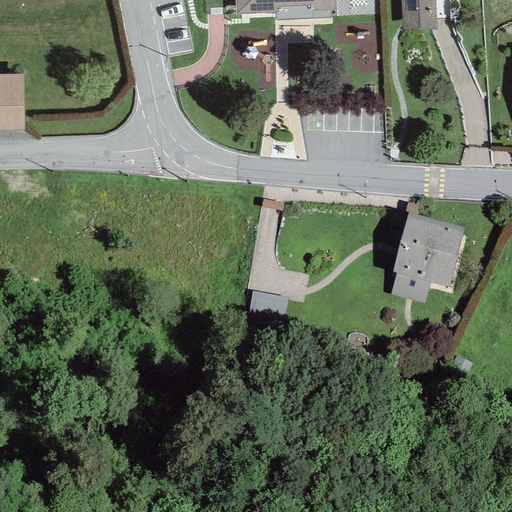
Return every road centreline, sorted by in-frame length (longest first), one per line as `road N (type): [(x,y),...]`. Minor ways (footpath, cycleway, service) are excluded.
road 1 (residential): [(181,151),(223,168),(511,184)]
road 2 (residential): [(0,152),(181,151)]
road 3 (residential): [(134,0),(157,112),(181,151)]
